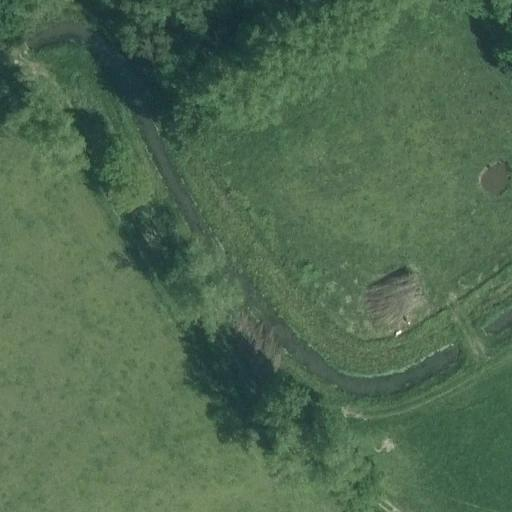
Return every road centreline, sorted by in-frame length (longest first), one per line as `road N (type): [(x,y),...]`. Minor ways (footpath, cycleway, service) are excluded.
road 1 (track): [(392,511),(312,454),(272,407),(73,125),(0,39)]
road 2 (track): [(511,347),(388,407),(272,407)]
